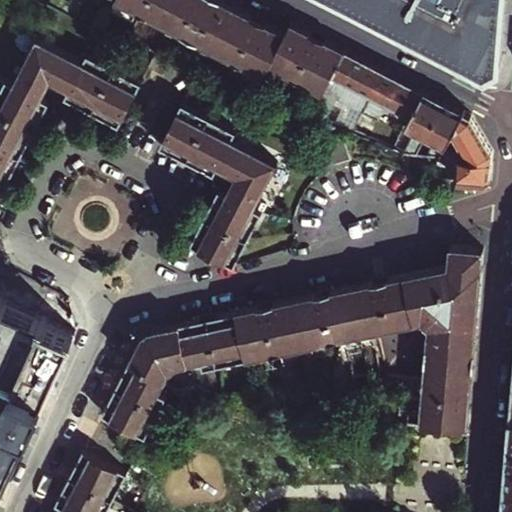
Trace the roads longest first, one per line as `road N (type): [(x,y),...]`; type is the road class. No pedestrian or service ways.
road 1 (residential): [(149,305),(142,271),(177,194),(70,141),(17,244),(97,288),(118,314)]
road 2 (residential): [(149,305),(510,202)]
road 3 (residential): [(510,202),(482,511)]
road 4 (residential): [(291,0),(511,108)]
road 5 (residential): [(118,314),(25,511)]
